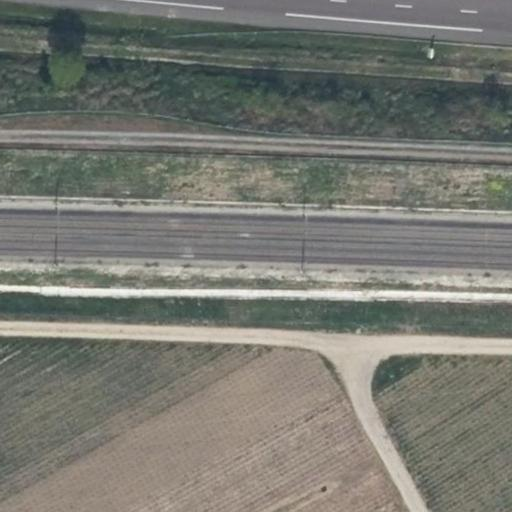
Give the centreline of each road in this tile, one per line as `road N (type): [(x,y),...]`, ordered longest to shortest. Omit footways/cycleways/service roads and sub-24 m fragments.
road 1 (track): [(0,338),(511,342)]
road 2 (track): [(425,511),(333,339)]
road 3 (motorway): [(358,0),(511,12)]
